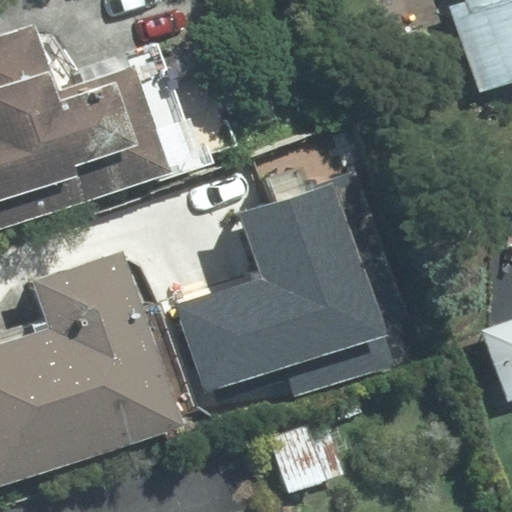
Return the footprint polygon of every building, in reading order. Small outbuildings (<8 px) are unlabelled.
[(511,0),(458,0),(459,1),(442,7),(471,91),(511,76),(511,0)] [(54,89),(28,20),(0,30),(0,194),(69,169),(64,156),(125,134),(102,71),(54,89)] [(257,275),(172,303),(202,396),(286,369),(294,392),(413,353),(354,174),(236,212),(257,275)] [(121,253),(29,284),(41,320),(0,333),(0,477),(177,417),(121,253)] [(511,314),(479,324),(505,399),(511,396),(511,314)] [(321,407),(258,427),(280,497),(343,477),(321,407)]
